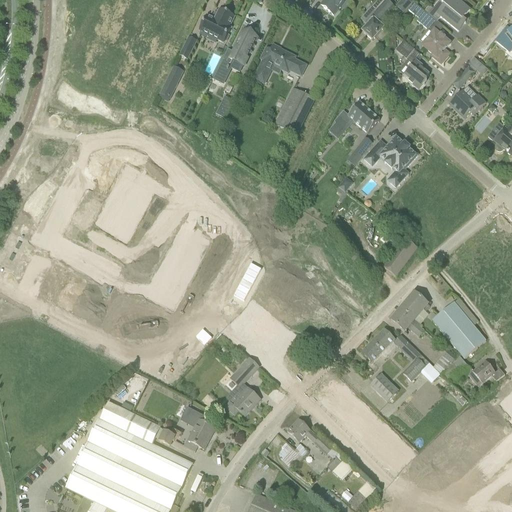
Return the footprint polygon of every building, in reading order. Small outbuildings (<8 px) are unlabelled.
[(320,0),(324,3),(320,7),(333,17),(340,8),(339,7),(344,0),(320,0)] [(379,26),(394,9),(384,0),(380,0),(372,10),(371,9),(361,21),(368,27),(362,33),(372,42),(383,30),(379,26)] [(404,15),(413,4),(408,0),(402,0),(396,8),(404,15)] [(455,0),(440,0),(433,9),(426,4),(421,10),(437,23),(440,19),(457,33),(465,24),(462,21),(470,12),(455,0)] [(421,10),(421,11),(414,5),(408,12),(418,20),(416,23),(432,36),(422,48),(432,56),(431,57),(441,66),(449,56),(444,51),(449,45),(444,41),(444,40),(436,34),(438,32),(435,30),(439,26),(442,29),(442,28),(437,23),(421,10)] [(201,28),(198,33),(200,34),(217,42),(223,45),(225,42),(226,43),(229,37),(227,37),(231,30),(229,29),(234,19),(232,18),(233,16),(227,13),(226,15),(219,11),(218,14),(216,12),(212,20),(206,18),(204,22),(201,28)] [(507,28),(495,42),(495,43),(503,49),(508,53),(511,47),(511,30),(510,32),(507,29),(507,28)] [(213,80),(221,84),(228,72),(229,70),(233,62),(243,67),(257,40),(243,33),(233,53),(227,51),(212,81),(213,81),(213,80)] [(187,61),(197,43),(188,38),(178,57),(187,61)] [(409,57),(414,51),(403,43),(395,52),(412,66),(403,78),(409,82),(408,84),(418,93),(426,83),(425,81),(429,76),(421,69),(422,67),(409,57)] [(276,49),(277,48),(272,46),(270,51),(266,49),(260,62),(261,62),(252,81),(265,87),(271,73),(279,77),(281,72),(288,75),(289,73),(301,78),(306,67),(294,61),(295,59),(276,49)] [(469,69),(461,77),(466,83),(475,74),(469,69)] [(172,71),(159,98),(169,103),(182,76),(172,71)] [(477,97),(467,88),(449,106),(464,121),(470,115),(473,117),(485,105),(477,97)] [(296,138),(314,101),(293,90),(274,127),(296,138)] [(225,99),(216,116),(224,120),(224,121),(233,103),(232,102),(232,103),(225,99)] [(336,125),(330,132),(337,138),(346,126),(351,121),(366,134),(368,136),(368,135),(379,122),(360,105),(348,118),(343,113),(338,119),(334,124),(336,125)] [(498,125),(487,138),(494,143),(497,146),(495,148),(495,150),(496,152),(497,153),(500,154),(502,153),(503,151),(511,158),(511,126),(507,132),(505,130),(498,125)] [(404,144),(396,137),(386,148),(380,143),(364,161),(369,166),(374,166),(385,155),(400,169),(390,180),(390,185),(395,190),(408,175),(404,172),(418,157),(410,149),(404,144)] [(354,154),(361,159),(372,145),(365,140),(354,154)] [(355,167),(361,159),(354,154),(348,161),(355,167)] [(72,168),(34,242),(53,252),(51,256),(100,282),(102,279),(111,284),(116,274),(107,270),(109,265),(58,238),(90,177),(72,168)] [(125,168),(95,225),(107,231),(106,234),(116,239),(120,229),(130,234),(156,184),(125,168)] [(345,195),(353,185),(346,180),(338,190),(345,195)] [(181,227),(150,288),(156,291),(151,301),(161,306),(162,305),(173,311),(210,242),(181,227)] [(417,250),(409,244),(405,241),(397,251),(390,246),(383,254),(390,260),(383,269),(395,279),(417,250)] [(430,308),(421,301),(414,294),(399,312),(413,323),(424,332),(425,331),(415,323),(424,313),(425,314),(430,308)] [(451,307),(432,323),(464,361),(478,349),(486,343),(473,328),(454,305),(451,307)] [(413,323),(399,312),(390,322),(405,334),(408,331),(418,339),(424,332),(413,323)] [(395,342),(391,339),(384,332),(361,354),(372,365),(395,342)] [(401,338),(394,345),(396,348),(412,364),(402,375),(411,384),(421,375),(430,366),(422,358),(421,359),(405,342),(401,338)] [(456,360),(448,353),(447,352),(442,358),(451,365),(456,360)] [(478,389),(495,375),(485,363),(472,374),(469,370),(460,378),(464,383),(469,379),(478,389)] [(243,387),(252,377),(242,367),(229,381),(237,388),(234,392),(237,395),(224,408),(234,417),(238,413),(244,419),(249,414),(248,411),(252,408),(253,409),(260,402),(247,390),(243,387)] [(387,405),(399,393),(381,375),(369,388),(387,405)] [(511,395),(502,405),(511,415),(511,395)] [(84,500),(78,511),(170,511),(193,466),(152,447),(160,429),(113,407),(105,424),(99,422),(66,492),(84,500)] [(175,443),(195,454),(195,453),(194,453),(197,448),(203,451),(214,431),(207,427),(210,421),(187,409),(182,419),(196,426),(194,430),(184,448),(175,443)] [(311,434),(306,429),(299,422),(287,434),(299,446),(305,439),(318,451),(320,449),(327,456),(333,450),(319,438),(318,439),(311,433),(311,434)] [(169,446),(175,436),(164,430),(159,441),(169,446)] [(281,462),(304,462),(304,447),(281,447),(281,462)] [(343,460),(340,464),(335,460),(327,469),(332,474),(340,464),(351,474),(354,471),(343,460)] [(198,475),(190,490),(195,493),(203,477),(198,475)] [(340,511),(345,505),(330,491),(324,497),(340,511)] [(292,511),(265,500),(256,496),(248,511),(292,511)] [(362,508),(370,500),(365,496),(359,504),(362,508)]
